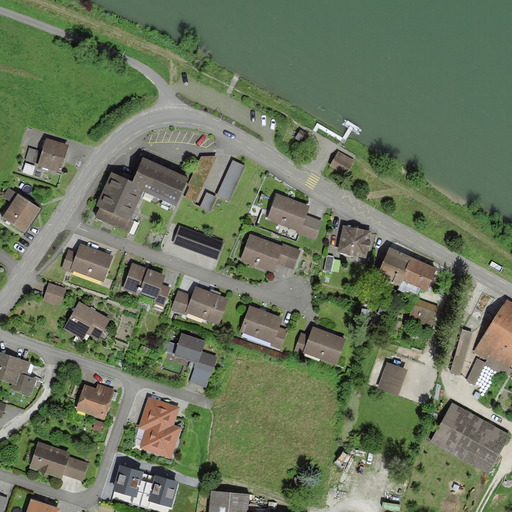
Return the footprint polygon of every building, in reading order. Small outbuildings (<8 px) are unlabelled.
[(297,131),(293,139),(301,143),(305,135),(297,131)] [(44,152),(40,165),(39,167),(61,173),(69,146),(57,142),(47,140),(44,152)] [(40,165),(44,152),(30,148),(25,161),(40,165)] [(338,152),(330,167),(346,176),(355,161),(338,152)] [(188,186),(190,187),(186,197),(196,201),(216,157),(201,158),(188,186)] [(140,192),(143,193),(176,208),(189,180),(170,171),(144,160),(135,184),(140,192)] [(246,168),(233,162),(217,196),(230,202),(246,168)] [(129,234),(134,222),(131,220),(143,193),(140,192),(135,184),(112,174),(98,206),(101,208),(96,219),(129,234)] [(25,233),(41,209),(9,188),(4,196),(14,203),(3,219),(8,223),(25,233)] [(218,198),(207,193),(201,207),(212,212),(218,198)] [(316,241),(323,221),(308,216),(311,206),(290,199),(277,195),(268,221),(300,232),(299,235),(316,241)] [(224,242),(181,227),(175,244),(218,259),(224,242)] [(345,227),(339,253),(367,259),(372,233),(358,230),(345,227)] [(242,261),(274,273),(277,264),(294,270),(301,250),(284,244),(283,247),(263,240),(251,235),(242,261)] [(62,269),(70,272),(71,270),(103,283),(113,258),(103,253),(81,245),(78,254),(70,251),(62,269)] [(437,269),(390,249),(378,278),(395,285),(400,287),(402,282),(427,293),(430,285),(437,269)] [(334,257),(327,256),(324,271),(331,272),(334,257)] [(341,258),(334,257),(331,272),(338,274),(341,258)] [(163,306),(170,288),(162,285),(166,276),(145,269),(134,265),(125,289),(139,295),(140,292),(159,299),(157,304),(163,306)] [(49,285),(44,301),(60,306),(66,290),(49,285)] [(219,324),(228,299),(213,294),(196,288),(193,296),(179,291),(172,310),(186,315),(187,313),(219,324)] [(416,300),(409,319),(432,328),(439,308),(428,304),(416,300)] [(511,304),(505,300),(473,354),(503,372),(511,357),(511,304)] [(91,309),(80,302),(65,331),(85,341),(88,335),(98,340),(110,319),(91,309)] [(281,349),(288,330),(280,328),(284,319),(262,311),(250,307),(241,332),(273,343),(272,346),(281,349)] [(335,365),(345,340),(332,335),(313,328),(310,336),(302,333),(295,351),(304,354),(304,353),(335,365)] [(460,331),(450,371),(460,373),(470,333),(460,331)] [(213,373),(218,357),(204,352),(207,343),(182,335),(174,357),(195,364),(194,368),(195,368),(191,382),(206,387),(211,373),(213,373)] [(30,396),(35,380),(26,377),(31,364),(0,353),(0,379),(16,384),(14,391),(30,396)] [(476,360),(466,380),(473,384),(483,364),(476,360)] [(408,370),(388,363),(379,389),(399,396),(408,370)] [(485,387),(493,369),(487,366),(478,384),(485,387)] [(86,385),(77,411),(105,420),(115,389),(99,384),(98,388),(86,385)] [(180,406),(149,396),(138,427),(147,430),(140,449),(171,459),(181,427),(174,424),(180,406)] [(451,405),(431,440),(488,472),(508,437),(451,405)] [(95,421),(93,428),(101,430),(103,423),(95,421)] [(83,481),(89,465),(70,458),(71,454),(38,443),(30,468),(41,472),(43,475),(47,477),(52,476),(62,479),(64,474),(83,481)] [(132,469),(122,466),(115,489),(137,495),(143,472),(132,469)] [(167,479),(157,476),(150,499),(171,505),(178,482),(167,479)] [(247,511),(249,495),(212,492),(210,511),(247,511)] [(0,511),(4,511),(9,498),(0,495),(0,511)] [(60,511),(61,511),(46,506),(32,501),(28,511),(60,511)]
